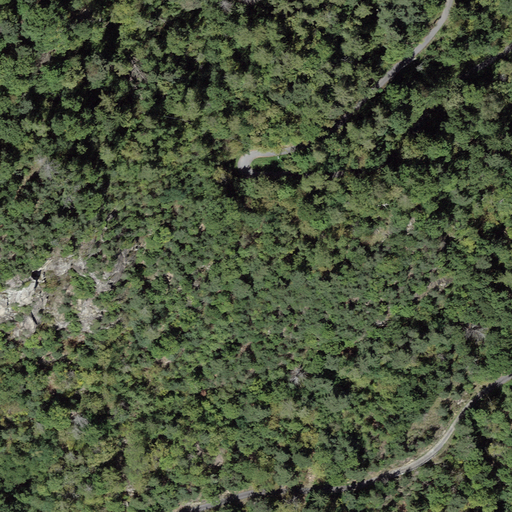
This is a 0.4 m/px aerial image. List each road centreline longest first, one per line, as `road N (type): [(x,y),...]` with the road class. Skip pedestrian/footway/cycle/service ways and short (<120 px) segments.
road 1 (track): [(511,41),(404,143),(354,174),(291,180),(258,163),(268,148),(328,130),(442,0)]
road 2 (unclassified): [(157,511),(249,491),(354,485),(428,459),(511,366)]
